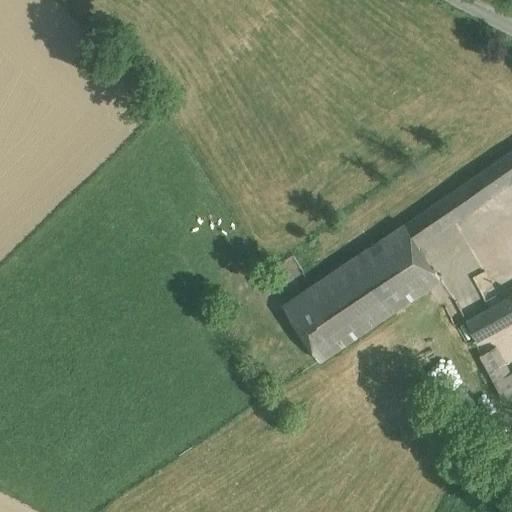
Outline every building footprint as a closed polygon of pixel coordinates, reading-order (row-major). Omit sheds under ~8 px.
[(511,155),(510,152),(485,169),(499,190),(511,181),(511,155)] [(485,169),(404,224),(418,245),(499,190),(485,169)] [(511,214),(466,240),(484,271),(502,261),(510,276),(511,274),(511,214)] [(404,224),(284,306),(319,360),(440,278),(418,245),(404,224)] [(511,295),(466,321),(477,340),(511,320),(511,295)] [(511,373),(511,374),(496,347),(480,355),(504,400),(511,395),(511,373)]
